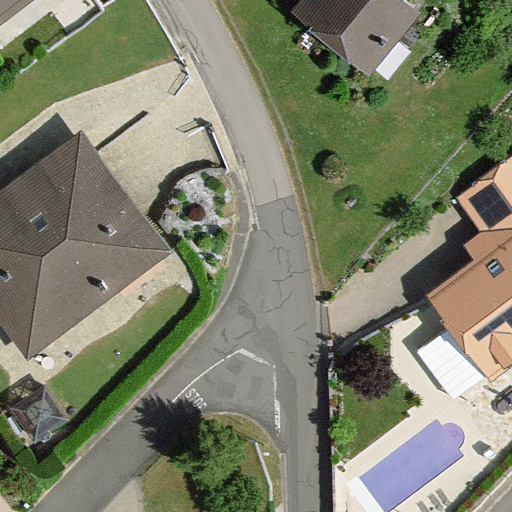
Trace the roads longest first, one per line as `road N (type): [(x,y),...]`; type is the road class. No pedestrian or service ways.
road 1 (residential): [(63,511),(246,333),(276,271)]
road 2 (residential): [(276,271),(263,169),(225,61),(186,0)]
road 3 (residential): [(310,511),(307,406),(276,271)]
